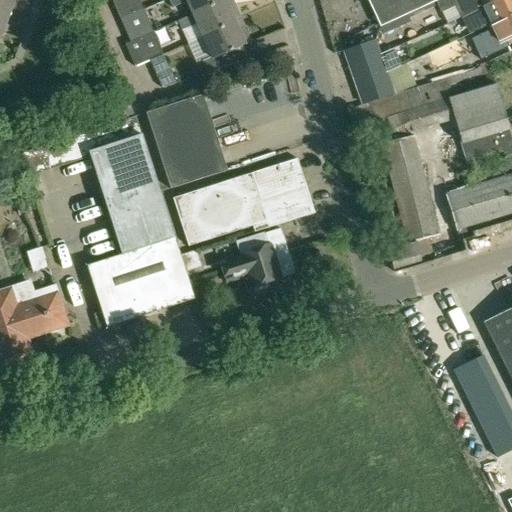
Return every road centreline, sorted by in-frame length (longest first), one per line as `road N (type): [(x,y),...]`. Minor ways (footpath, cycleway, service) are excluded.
road 1 (residential): [(0,418),(373,299)]
road 2 (residential): [(373,299),(296,0)]
road 3 (residential): [(373,299),(511,254)]
